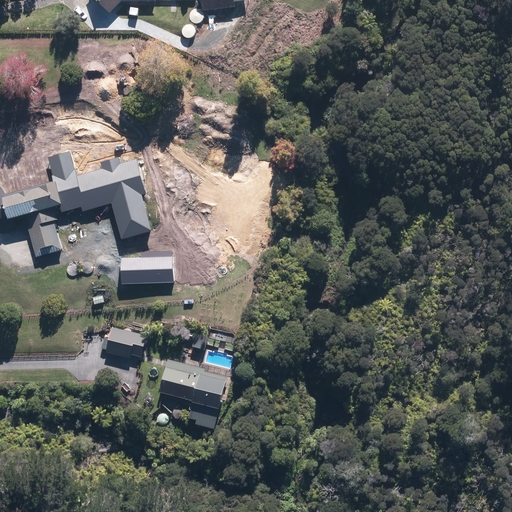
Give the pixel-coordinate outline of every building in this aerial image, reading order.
[(100,0),(112,11),(122,0),(100,0)] [(199,0),(203,13),(234,8),(232,0),(199,0)] [(60,217),(56,204),(67,201),(60,179),(6,194),(13,216),(28,212),(32,224),(29,225),(38,256),(64,248),(56,218),(60,217)] [(70,214),(71,214),(74,215),(75,215),(77,214),(78,214),(79,213),(80,212),(81,210),(81,209),(82,208),(82,206),(82,205),(81,204),(81,202),(80,201),(79,200),(78,199),(77,198),(75,198),(74,198),(72,198),(71,198),(70,199),(68,200),(67,201),(66,202),(66,203),(65,204),(65,206),(65,207),(65,209),(66,210),(67,211),(67,212),(68,213),(70,214)] [(96,303),(105,301),(104,294),(95,296),(96,303)] [(147,337),(113,328),(108,342),(106,355),(141,363),(143,349),(147,337)] [(209,338),(196,334),(192,348),(205,351),(209,338)] [(166,341),(152,337),(147,356),(161,360),(166,341)] [(162,391),(200,400),(206,374),(169,365),(162,391)]
